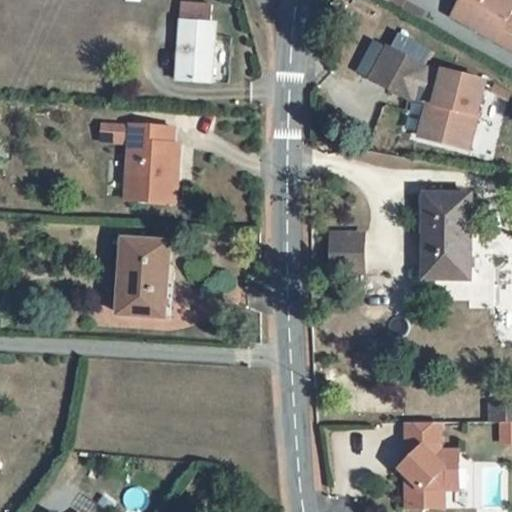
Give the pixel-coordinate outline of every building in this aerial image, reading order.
[(511,0),(460,0),(451,21),(496,46),(508,22),(511,14),(511,0)] [(203,17),(172,15),(165,89),(208,92),(210,54),(200,54),(203,17)] [(511,23),(508,22),(496,46),(511,54),(511,23)] [(406,45),(378,31),(367,58),(395,70),(406,45)] [(481,85),(436,79),(426,143),(469,151),(481,85)] [(117,157),(122,157),(123,135),(108,135),(107,151),(117,157)] [(114,208),(176,211),(176,190),(164,188),(165,154),(166,138),(123,135),(122,157),(117,157),(114,208)] [(164,188),(176,190),(176,155),(165,154),(164,188)] [(425,199),(426,283),(471,282),(472,312),(496,311),(495,259),(490,259),(471,259),(471,237),(471,199),(425,199)] [(333,242),(333,277),(363,277),(363,242),(333,242)] [(164,247),(119,244),(118,320),(161,322),(164,247)] [(511,409),(497,409),(498,425),(507,425),(511,425),(511,409)] [(445,444),(445,425),(413,424),(413,510),(446,511),(446,474),(460,473),(461,443),(445,444)]
